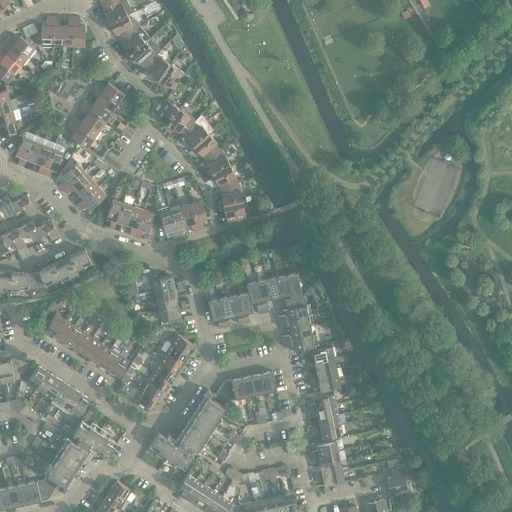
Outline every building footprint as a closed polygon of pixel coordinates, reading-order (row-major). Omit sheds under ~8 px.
[(0,0),(0,5),(3,11),(7,8),(5,4),(10,1),(11,0),(0,0)] [(121,0),(119,0),(103,6),(105,14),(108,19),(105,21),(107,25),(128,15),(123,5),(121,0)] [(241,12),(240,14),(240,17),(241,19),(243,21),(246,22),(248,22),(251,21),(253,19),(254,17),(254,14),(254,13),(253,12),(252,10),(249,8),(247,8),(244,8),(242,10),(241,12)] [(407,10),(401,13),(405,19),(410,16),(407,10)] [(128,15),(107,25),(109,29),(112,27),(115,34),(120,40),(136,29),(141,26),(137,20),(135,18),(132,18),(130,19),(128,15)] [(52,45),(52,16),(46,16),(47,25),(41,25),(41,31),(33,36),(38,46),(42,44),(52,45)] [(52,16),(52,45),(62,45),(63,25),(58,25),(58,16),(52,16)] [(63,25),(62,45),(73,45),(74,17),(68,17),(68,25),(63,25)] [(74,17),(73,45),(85,45),(85,25),(80,25),(80,17),(74,17)] [(38,31),(36,23),(25,26),(27,34),(38,31)] [(136,29),(120,40),(124,46),(128,51),(125,53),(129,57),(146,42),(146,41),(150,37),(143,29),(141,26),(136,29)] [(9,33),(6,39),(28,56),(34,48),(38,46),(33,36),(24,39),(20,35),(17,40),(9,33)] [(6,53),(21,65),(28,56),(6,39),(2,43),(9,49),(6,53)] [(146,42),(129,57),(132,61),(135,58),(141,65),(145,68),(158,54),(154,51),(146,42)] [(0,61),(15,73),(21,65),(6,53),(3,57),(0,54),(0,61)] [(158,54),(145,68),(151,73),(156,76),(154,80),(158,82),(171,63),(161,57),(158,54)] [(15,73),(0,61),(0,76),(8,82),(15,73)] [(171,63),(158,82),(162,85),(164,82),(175,89),(185,72),(171,63)] [(95,86),(118,102),(125,93),(109,82),(105,86),(98,81),(95,86)] [(96,100),(112,111),(118,102),(95,86),(91,91),(99,96),(96,100)] [(0,102),(9,100),(6,89),(0,90),(0,102)] [(35,96),(28,97),(30,105),(37,103),(35,96)] [(83,104),(106,120),(112,111),(96,100),(93,104),(86,99),(83,104)] [(168,128),(180,108),(166,99),(156,115),(166,122),(164,125),(168,128)] [(9,100),(0,102),(0,113),(12,110),(9,100)] [(83,117),(100,129),(106,120),(83,104),(79,109),(86,114),(83,117)] [(180,108),(168,128),(172,131),(174,127),(180,131),(183,134),(196,120),(190,115),(180,108)] [(12,110),(0,113),(0,124),(15,120),(12,110)] [(188,145),(192,149),(209,133),(214,129),(201,114),(196,120),(183,134),(187,138),(192,142),(188,145)] [(70,121),(94,137),(100,129),(83,117),(80,121),(74,117),(70,121)] [(15,120),(0,124),(0,136),(18,131),(15,120)] [(94,137),(70,121),(67,127),(73,131),(71,135),(87,147),(94,137)] [(121,122),(118,127),(123,131),(125,127),(126,126),(121,122)] [(23,166),(35,135),(27,132),(24,133),(23,136),(16,154),(21,156),(18,164),(23,166)] [(209,133),(192,149),(195,153),(198,150),(202,155),(205,159),(221,148),(217,142),(209,133)] [(35,135),(23,166),(28,168),(32,160),(36,162),(45,139),(35,135)] [(45,139),(36,162),(41,164),(37,172),(43,174),(55,143),(45,139)] [(55,143),(43,174),(49,176),(52,168),(57,170),(64,152),(63,152),(64,149),(63,146),(55,143)] [(221,148),(205,159),(208,163),(211,169),(208,171),(210,175),(231,165),(226,155),(221,148)] [(97,158),(93,161),(100,169),(106,164),(97,158)] [(63,189),(84,169),(77,161),(62,174),(65,178),(59,184),(63,189)] [(231,165),(210,175),(212,180),(215,178),(218,184),(220,189),(238,183),(236,175),(231,165)] [(84,169),(63,189),(67,193),(73,187),(76,191),(91,177),(84,169)] [(91,177),(76,191),(80,195),(73,200),(77,205),(98,185),(91,177)] [(133,177),(130,185),(137,188),(140,180),(135,178),(133,177)] [(238,183),(220,189),(222,194),(223,200),(219,201),(220,206),(243,201),(241,190),(238,183)] [(98,185),(77,205),(82,209),(88,203),(92,207),(106,194),(98,185)] [(0,209),(4,207),(8,215),(10,218),(14,216),(12,213),(16,211),(11,201),(12,201),(8,193),(0,197),(0,209)] [(11,201),(16,211),(23,207),(27,214),(35,210),(27,194),(19,198),(19,197),(16,198),(16,199),(12,201),(11,201)] [(114,229),(123,202),(113,198),(111,203),(108,211),(106,217),(111,218),(108,227),(114,229)] [(191,203),(199,230),(205,228),(202,220),(207,218),(201,200),(191,203)] [(243,201),(220,206),(221,210),(225,209),(227,221),(247,217),(243,201)] [(123,202),(114,229),(120,231),(122,222),(127,223),(133,205),(123,202)] [(180,206),(186,225),(191,223),(194,232),(199,230),(191,203),(180,206)] [(133,205),(127,223),(132,225),(129,234),(134,236),(144,209),(133,205)] [(170,210),(178,237),(184,235),(182,226),(186,225),(180,206),(170,210)] [(144,209),(134,236),(140,238),(143,229),(148,230),(150,223),(154,214),(154,212),(144,209)] [(178,237),(170,210),(159,213),(165,232),(170,230),(173,238),(178,237)] [(17,227),(21,236),(22,236),(29,232),(33,240),(41,236),(36,226),(33,219),(25,223),(24,222),(22,223),(22,224),(17,227)] [(36,226),(41,236),(48,232),(51,240),(60,236),(51,219),(44,222),(43,221),(41,222),(41,223),(36,226)] [(6,243),(14,240),(17,247),(25,243),(22,236),(21,236),(17,227),(10,230),(9,229),(6,230),(7,232),(2,234),(6,243)] [(0,251),(2,255),(10,251),(6,243),(2,234),(0,234),(0,251)] [(0,292),(2,293),(3,289),(10,289),(10,293),(12,293),(13,290),(19,290),(20,286),(28,287),(28,289),(38,287),(45,286),(46,286),(45,284),(53,280),(54,284),(60,281),(62,284),(64,283),(62,279),(69,276),(71,280),(77,277),(78,280),(81,279),(79,275),(81,275),(79,271),(85,268),(84,265),(91,261),(90,258),(85,248),(69,256),(69,257),(55,264),(55,263),(39,271),(29,273),(11,272),(11,273),(0,271),(0,292)] [(152,280),(154,290),(182,284),(181,280),(176,281),(173,282),(172,275),(160,278),(158,271),(141,274),(143,282),(152,280)] [(302,295),(297,273),(287,275),(291,294),(294,294),(294,296),(294,297),(302,295)] [(276,277),(281,296),(291,294),(287,275),(276,277)] [(281,296),(276,277),(266,279),(271,299),(281,296)] [(271,299),(266,279),(256,281),(260,301),(271,299)] [(248,292),(251,303),(260,301),(256,281),(246,283),(248,292)] [(157,300),(176,296),(175,290),(183,288),(182,284),(154,290),(157,300)] [(45,286),(38,287),(39,294),(46,293),(45,286)] [(31,296),(38,295),(36,288),(30,290),(31,296)] [(238,294),(242,314),(252,311),(251,303),(248,292),(238,294)] [(137,294),(131,295),(133,305),(140,304),(137,294)] [(228,296),(232,316),(242,314),(238,294),(228,296)] [(302,295),(294,297),(294,296),(284,298),(286,306),(306,301),(304,294),(302,295)] [(64,296),(60,303),(65,306),(69,300),(64,296)] [(176,296),(157,300),(159,310),(187,304),(186,300),(177,302),(176,296)] [(232,316),(228,296),(218,298),(222,318),(232,316)] [(222,318),(218,298),(208,301),(212,320),(222,318)] [(288,313),(307,309),(306,301),(286,306),(288,313)] [(161,324),(169,325),(180,322),(179,317),(181,317),(179,310),(182,309),(182,310),(188,308),(187,304),(159,310),(161,321),(161,324)] [(278,323),(309,316),(307,309),(288,313),(288,314),(277,316),(278,323)] [(56,335),(65,320),(56,314),(46,329),(56,335)] [(291,328),(310,323),(309,316),(278,323),(279,326),(290,324),(291,328)] [(65,341),(74,326),(65,320),(56,335),(65,341)] [(282,337),(312,331),(310,323),(291,328),(292,334),(281,336),(282,337)] [(74,326),(65,341),(74,347),(83,331),(74,326)] [(112,326),(109,332),(111,334),(113,332),(115,333),(114,334),(118,337),(121,332),(112,326)] [(83,352),(92,337),(83,331),(74,347),(83,352)] [(283,345),(313,338),(312,331),(282,337),(283,345)] [(171,344),(186,353),(192,344),(178,334),(171,344)] [(92,337),(83,352),(92,358),(101,343),(92,337)] [(313,338),(283,345),(283,346),(294,344),(295,350),(315,345),(313,338)] [(101,364),(110,349),(101,343),(92,358),(101,364)] [(186,353),(171,344),(166,353),(180,362),(186,353)] [(110,349),(101,364),(110,370),(121,351),(112,346),(110,349)] [(307,363),(334,357),(332,347),(312,351),(314,361),(311,361),(311,357),(306,358),(307,363)] [(160,362),(175,371),(180,362),(166,353),(160,362)] [(119,355),(110,370),(119,376),(129,361),(119,355)] [(20,368),(25,360),(21,357),(0,361),(0,362),(4,382),(21,379),(22,374),(21,374),(20,368)] [(307,367),(315,365),(316,372),(336,368),(334,357),(307,363),(307,367)] [(20,368),(21,374),(22,374),(23,375),(31,363),(25,360),(20,368)] [(175,371),(160,362),(154,371),(169,380),(175,371)] [(22,374),(21,379),(36,388),(47,371),(37,365),(36,367),(31,363),(23,375),(22,374)] [(316,372),(319,382),(339,378),(336,368),(316,372)] [(187,444),(196,450),(228,400),(276,390),(272,370),(224,380),(212,399),(207,395),(179,439),(187,444)] [(47,371),(36,388),(45,393),(56,377),(47,371)] [(148,380),(163,389),(169,380),(154,371),(148,380)] [(53,399),(64,382),(56,377),(45,393),(53,399)] [(339,378),(319,382),(321,392),(341,387),(339,378)] [(163,389),(148,380),(142,389),(157,399),(163,389)] [(64,382),(53,399),(61,404),(72,387),(64,382)] [(70,410),(81,393),(72,387),(61,404),(70,410)] [(157,399),(142,389),(136,398),(140,401),(145,405),(151,408),(157,399)] [(81,393),(70,410),(79,416),(90,399),(81,393)] [(314,398),(315,403),(308,405),(309,410),(336,404),(334,393),(314,398)] [(15,408),(17,400),(9,402),(10,409),(15,408)] [(17,400),(15,408),(21,411),(25,405),(17,400)] [(0,403),(0,410),(0,411),(10,409),(9,402),(0,403)] [(317,412),(318,418),(338,414),(336,404),(309,410),(310,413),(317,412)] [(25,405),(21,411),(29,417),(33,411),(25,405)] [(33,411),(29,417),(38,422),(42,416),(33,411)] [(318,418),(321,429),(341,424),(338,414),(318,418)] [(90,426),(82,420),(73,434),(107,457),(116,443),(108,438),(110,434),(92,422),(90,426)] [(43,426),(44,427),(41,432),(47,435),(50,430),(49,430),(52,426),(46,422),(43,426)] [(341,424),(321,429),(323,438),(343,434),(341,424)] [(149,446),(157,451),(155,454),(174,466),(175,463),(184,468),(193,454),(158,432),(149,446)] [(238,439),(231,435),(229,439),(228,440),(235,443),(238,439)] [(87,449),(78,443),(70,438),(43,480),(0,488),(0,509),(47,499),(59,482),(64,485),(87,449)] [(315,444),(317,450),(309,452),(310,456),(311,457),(344,449),(338,450),(338,449),(342,448),(343,446),(342,440),(340,439),(336,440),(315,444)] [(319,459),(320,465),(340,461),(340,460),(346,459),(344,449),(311,457),(311,460),(319,459)] [(198,457),(195,461),(219,476),(218,476),(221,478),(224,473),(221,472),(198,457)] [(320,465),(321,470),(314,472),(315,477),(348,469),(348,467),(342,468),(340,461),(320,465)] [(229,466),(225,472),(241,483),(290,472),(288,465),(242,475),(229,466)] [(396,469),(397,476),(385,478),(389,498),(391,498),(392,502),(402,500),(401,496),(408,494),(405,480),(414,478),(411,466),(396,469)] [(174,468),(171,473),(177,478),(181,472),(174,468)] [(323,478),(323,479),(324,485),(344,481),(342,472),(348,471),(348,469),(315,477),(316,480),(323,478)] [(185,496),(196,479),(187,474),(176,491),(185,496)] [(196,479),(185,496),(194,502),(205,485),(196,479)] [(110,489),(125,499),(126,499),(131,502),(136,494),(131,491),(131,490),(116,480),(110,489)] [(205,485),(194,502),(202,507),(213,490),(205,485)] [(104,499),(120,508),(125,499),(110,489),(104,499)] [(213,490),(202,507),(209,511),(212,511),(222,496),(213,490)] [(283,495),(287,511),(298,511),(294,493),(283,495)] [(274,497),(276,511),(287,511),(283,495),(274,497)] [(222,496),(212,511),(223,511),(228,505),(234,509),(235,510),(236,505),(222,496)] [(264,499),(266,511),(276,511),(274,497),(264,499)] [(117,511),(120,508),(104,499),(98,508),(105,511),(117,511)] [(254,502),(255,511),(266,511),(264,499),(254,502)] [(391,511),(391,509),(385,510),(383,499),(367,503),(369,511),(391,511)] [(237,511),(255,511),(254,502),(236,505),(235,510),(237,510),(237,511)]
